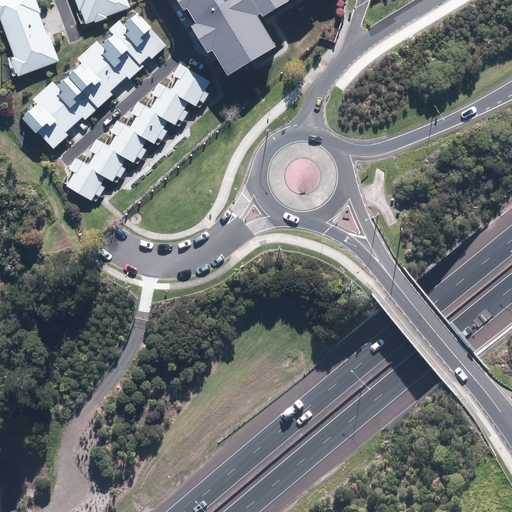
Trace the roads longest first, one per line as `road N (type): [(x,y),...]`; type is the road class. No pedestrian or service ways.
road 1 (motorway): [(184,511),(511,239)]
road 2 (motorway): [(511,286),(244,511)]
road 3 (residential): [(158,0),(184,40),(180,55),(63,160)]
road 4 (track): [(58,511),(68,502),(85,417),(140,316)]
road 5 (secondary): [(387,277),(511,430)]
road 6 (motorway): [(339,156),(415,136),(511,87)]
